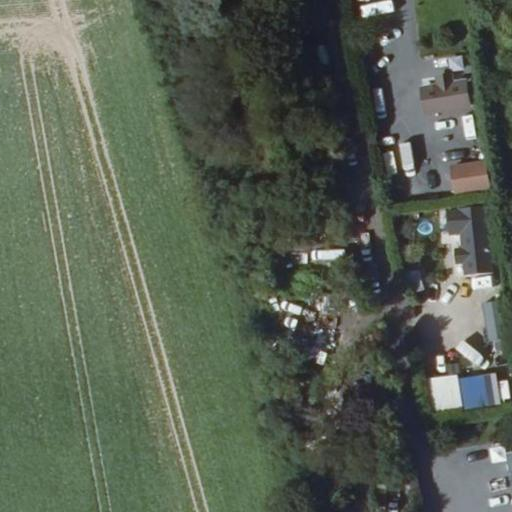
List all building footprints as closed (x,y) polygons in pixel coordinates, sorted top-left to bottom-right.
[(473,108),(467,72),(418,80),(424,115),(473,108)] [(229,216),(284,207),(276,164),(220,173),(229,216)] [(492,274),(488,204),(449,206),(452,275),(492,274)] [(426,412),(462,409),(459,374),(423,377),(426,412)] [(511,386),(475,388),(476,404),(511,403),(511,386)]
